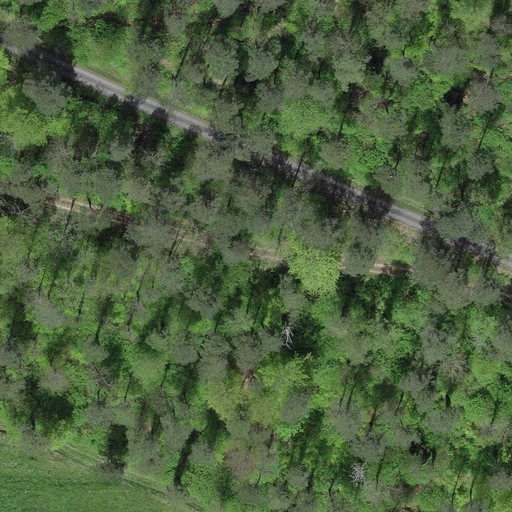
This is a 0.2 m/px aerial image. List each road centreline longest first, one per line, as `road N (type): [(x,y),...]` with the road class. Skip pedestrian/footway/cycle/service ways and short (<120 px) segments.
road 1 (unclassified): [(511,256),(0,38)]
road 2 (track): [(511,300),(448,280),(283,255),(0,185)]
